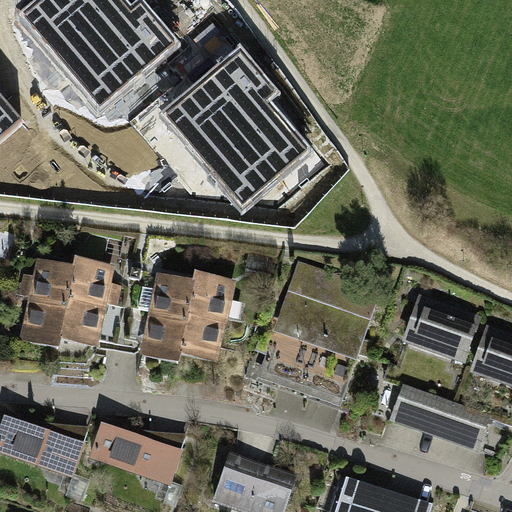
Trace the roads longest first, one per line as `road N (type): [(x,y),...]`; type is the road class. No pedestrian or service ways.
road 1 (track): [(0,207),(401,248),(511,297)]
road 2 (residential): [(0,390),(173,405),(511,495)]
road 3 (track): [(401,248),(359,166),(237,0)]
